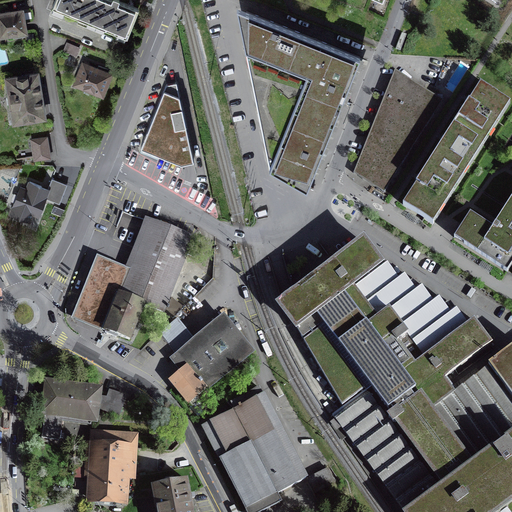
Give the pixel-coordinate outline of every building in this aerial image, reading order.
[(55,0),(53,7),(90,21),(98,0),(55,0)] [(98,0),(90,21),(127,36),(138,8),(118,1),(118,0),(98,0)] [(360,56),(237,7),(239,17),(243,36),(244,41),(269,168),(284,176),(307,189),(319,158),(321,152),(344,95),(349,83),(360,56)] [(25,35),(21,10),(0,13),(0,28),(1,34),(13,32),(14,37),(25,35)] [(407,35),(402,33),(396,49),(400,50),(407,35)] [(89,66),(79,62),(75,72),(85,76),(72,107),(88,114),(84,123),(93,127),(108,90),(106,89),(113,72),(90,63),(89,66)] [(365,181),(384,192),(443,101),(395,70),(354,173),(365,181)] [(39,91),(36,73),(8,78),(11,95),(6,96),(7,103),(12,103),(15,120),(43,116),(40,98),(41,97),(40,91),(39,91)] [(166,84),(141,147),(152,151),(181,163),(194,160),(176,82),(166,84)] [(467,134),(480,143),(505,103),(493,95),(495,93),(480,83),(470,100),(466,106),(458,118),(472,126),(469,131),(467,134)] [(442,173),(455,181),(480,143),(467,134),(469,131),(472,126),(458,118),(456,122),(451,130),(445,139),(434,157),(447,165),(444,170),(442,173)] [(50,157),(47,137),(32,139),(34,159),(50,157)] [(430,222),(455,181),(442,173),(444,170),(447,165),(434,157),(420,179),(413,189),(403,205),(430,222)] [(20,186),(10,213),(29,221),(32,213),(39,215),(46,198),(59,203),(62,196),(67,183),(52,177),(48,188),(29,181),(26,189),(20,186)] [(511,207),(508,205),(497,222),(493,227),(470,212),(454,237),(504,269),(511,256),(511,207)] [(123,209),(114,233),(125,238),(135,214),(123,209)] [(131,267),(105,331),(105,332),(116,337),(117,335),(129,340),(144,305),(163,312),(187,254),(195,258),(199,249),(190,245),(192,239),(149,222),(131,267)] [(511,511),(511,347),(488,365),(489,365),(488,366),(487,366),(485,367),(485,368),(453,392),(448,385),(443,379),(491,343),(474,321),(468,325),(468,324),(455,307),(450,311),(438,296),(433,300),(421,284),(415,289),(404,273),(398,277),(386,262),(381,266),(380,265),(363,242),(326,270),(279,306),(296,328),(325,378),(343,408),(333,416),(404,511),(511,511)] [(131,267),(97,254),(72,317),(105,331),(131,267)] [(188,404),(252,352),(224,317),(195,340),(177,318),(159,333),(186,367),(169,381),(188,404)] [(59,441),(63,415),(95,420),(97,404),(104,405),(102,410),(119,416),(124,400),(108,394),(107,397),(98,395),(99,390),(48,383),(46,396),(44,413),(45,413),(42,438),(59,441)] [(277,493),(306,479),(263,395),(262,396),(258,388),(219,408),(223,416),(203,426),(246,510),(278,494),(277,493)] [(160,424),(112,421),(112,431),(159,434),(160,424)] [(136,448),(137,435),(96,433),(95,447),(80,446),(79,464),(94,465),(92,500),(127,502),(129,478),(124,478),(125,466),(135,466),(136,448)] [(327,469),(307,480),(314,493),(334,483),(327,469)] [(154,486),(158,511),(187,511),(192,511),(188,493),(186,480),(154,486)]
